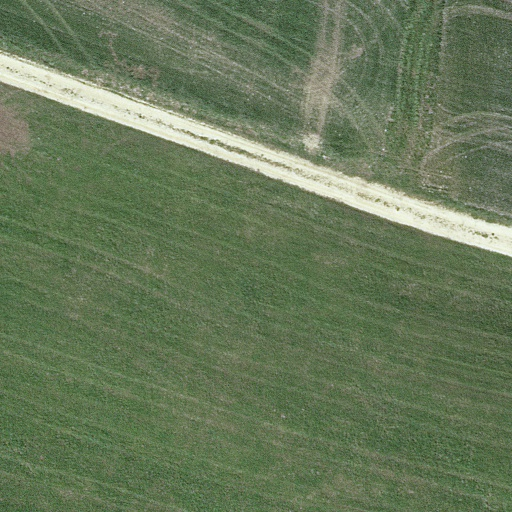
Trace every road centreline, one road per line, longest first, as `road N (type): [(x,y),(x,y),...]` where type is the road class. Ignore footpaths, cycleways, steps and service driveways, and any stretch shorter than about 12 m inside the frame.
road 1 (track): [(400,218),(0,69)]
road 2 (track): [(432,0),(432,92),(400,218)]
